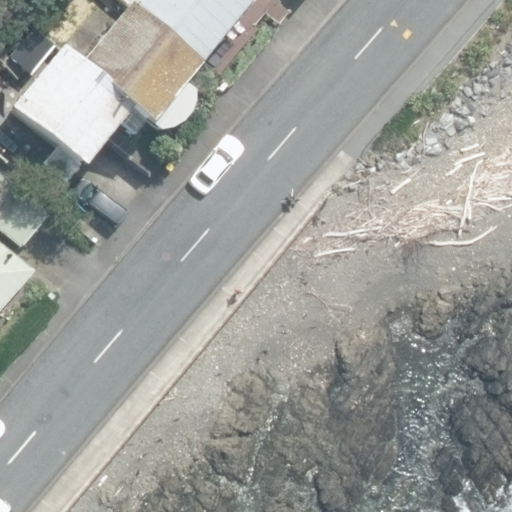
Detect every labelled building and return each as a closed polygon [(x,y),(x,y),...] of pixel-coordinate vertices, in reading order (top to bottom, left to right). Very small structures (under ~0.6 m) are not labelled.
[(192,61),(238,0),(129,0),(126,5),(192,61)] [(192,61),(126,5),(81,64),(145,123),(145,122),(158,132),(166,132),(173,130),(180,127),(185,122),(190,116),(192,108),(193,101),(192,94),(176,81),(192,61)] [(131,141),(145,123),(81,64),(80,65),(59,49),(8,116),(18,123),(6,139),(41,165),(38,168),(61,185),(108,123),(131,141)] [(0,231),(20,250),(52,214),(0,168),(0,231)] [(0,313),(32,275),(0,247),(0,313)]
